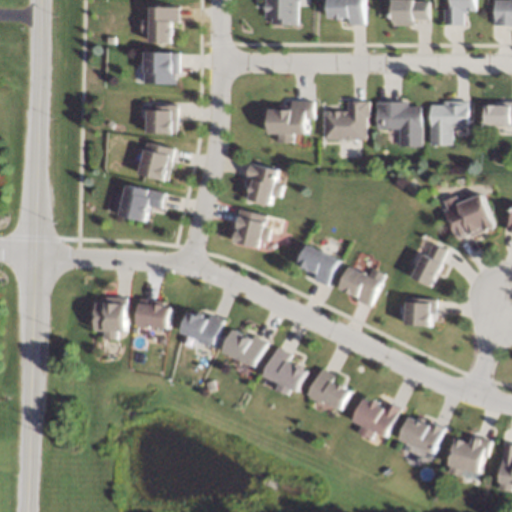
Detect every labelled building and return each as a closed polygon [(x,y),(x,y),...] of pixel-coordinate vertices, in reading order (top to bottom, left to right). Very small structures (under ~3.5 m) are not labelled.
[(300,0),(300,1),(298,2),(298,25),(273,24),(273,18),(266,18),(266,0),(300,0)] [(365,0),(365,24),(363,24),(351,24),(350,24),(350,18),(344,18),(344,19),(337,19),(337,18),(329,18),(329,0),(365,0)] [(414,0),(414,1),(429,1),(429,18),(415,18),(414,18),(414,25),(393,25),(393,0),(414,0)] [(475,0),(475,11),(467,11),(467,13),(464,13),(464,25),(461,25),(443,25),(443,23),(443,8),(451,9),(451,0),(475,0)] [(511,0),(511,25),(509,25),(494,25),(494,23),(494,18),(495,18),(495,0),(511,0)] [(179,7),(181,7),(181,21),(174,21),(174,28),(175,28),(175,35),(174,35),(173,42),(152,42),(152,33),(145,33),(145,19),(153,19),(153,6),(179,7)] [(180,53),(180,72),(180,73),(177,73),(177,84),(146,83),(147,51),(181,52),(180,53)] [(313,118),(307,118),(307,125),(308,125),(308,129),(306,129),(306,133),(293,133),(293,143),(279,143),(279,134),(269,134),(269,109),(281,109),(281,105),(288,105),(288,109),(292,109),(292,101),(293,101),(313,101),(313,118)] [(369,117),(366,117),(366,139),(353,139),(353,140),(345,140),(345,139),(342,139),(342,141),(338,141),(338,139),(324,139),(324,112),(327,112),(327,111),(348,111),(348,101),(351,101),(363,101),(369,101),(369,117)] [(408,106),(421,106),(421,126),(421,146),(399,146),(399,128),(378,128),(377,107),(376,107),(376,102),(377,102),(398,101),(407,101),(408,106)] [(467,127),(452,127),(452,144),(430,144),(430,125),(431,125),(431,105),(444,105),(444,101),(454,101),(467,101),(467,127)] [(511,124),(504,124),(504,126),(495,126),(495,125),(486,125),(486,116),(486,106),(485,106),(485,105),(495,105),(495,101),(510,101),(511,101),(511,124)] [(176,104),(179,104),(179,120),(179,121),(178,121),(178,126),(178,133),(175,133),(175,134),(173,134),(171,134),(171,133),(146,132),(147,105),(160,105),(160,104),(176,104)] [(174,149),(171,161),(173,161),(168,180),(140,173),(148,142),(174,149)] [(278,169),(274,183),(282,184),(279,197),(271,195),(269,204),(249,199),(249,198),(245,198),(249,179),(247,179),(247,177),(250,165),(250,163),(278,169)] [(149,189),(165,192),(165,193),(162,207),(161,209),(149,206),(145,221),(120,215),(128,184),(149,189)] [(492,220),(493,220),(496,226),(486,230),(472,236),(471,234),(458,239),(457,238),(446,209),(447,208),(444,201),(456,196),(459,203),(482,194),(492,220)] [(266,215),(264,227),(270,228),(267,241),(260,239),(259,247),(238,243),(234,243),(237,231),(239,231),(240,228),(237,228),(238,225),(236,225),(236,222),(239,210),(239,209),(266,215)] [(447,249),(446,251),(441,262),(443,262),(443,263),(432,284),(429,283),(411,274),(414,268),(416,270),(423,254),(427,255),(433,242),(447,249)] [(340,260),(328,284),(327,286),(315,280),(314,279),(317,273),(311,270),(310,271),(305,269),(305,267),(298,264),(307,244),(340,260)] [(368,275),(372,268),(384,274),(380,281),(381,281),(369,306),(367,305),(357,300),(356,300),(357,297),(339,288),(350,266),(368,275)] [(115,297),(127,298),(128,298),(127,331),(118,331),(118,339),(105,339),(105,331),(96,330),(97,302),(104,303),(104,297),(115,297)] [(142,299),(155,300),(164,302),(163,304),(165,305),(165,306),(172,307),(169,328),(150,326),(149,329),(145,328),(144,329),(141,328),(141,327),(137,326),(141,298),(142,299)] [(436,299),(436,300),(436,313),(436,314),(431,313),(431,314),(431,321),(431,326),(427,326),(428,325),(406,324),(407,301),(408,301),(408,298),(436,299)] [(198,314),(199,312),(204,314),(203,315),(204,316),(210,319),(211,315),(223,320),(224,320),(215,347),(209,345),(206,344),(206,343),(201,341),(201,339),(183,332),(181,332),(189,311),(198,314)] [(237,329),(240,331),(255,337),(255,336),(256,336),(267,341),(268,342),(257,367),(256,366),(255,367),(252,365),(253,364),(242,359),(241,361),(236,359),(237,357),(225,351),(235,329),(237,329)] [(291,353),(292,354),(289,361),(294,364),(294,363),(303,367),(302,368),(309,371),(299,392),(291,388),(288,395),(276,389),(280,382),(265,375),(278,349),(279,347),(291,353)] [(334,374),(336,375),(332,381),(338,384),(339,383),(345,386),(345,387),(351,390),(342,409),(324,401),(323,403),(309,396),(322,370),(323,369),(334,374)] [(380,402),(378,405),(383,408),(387,401),(389,402),(401,408),(399,411),(386,436),(375,431),(371,439),(357,433),(362,424),(354,420),(365,398),(371,401),(372,398),(380,402)] [(416,419),(417,419),(425,422),(424,423),(430,425),(432,421),(433,422),(444,426),(446,427),(445,429),(444,429),(434,453),(422,448),(421,450),(409,445),(410,443),(400,439),(410,416),(416,419)] [(476,436),(491,440),(491,441),(487,456),(485,455),(482,465),(484,466),(483,469),(480,469),(479,473),(465,469),(463,476),(449,472),(451,465),(457,441),(456,440),(456,438),(467,441),(467,442),(472,443),(474,435),(476,436)] [(511,444),(511,489),(500,489),(501,482),(500,482),(504,457),(503,457),(505,444),(505,443),(511,444)]
